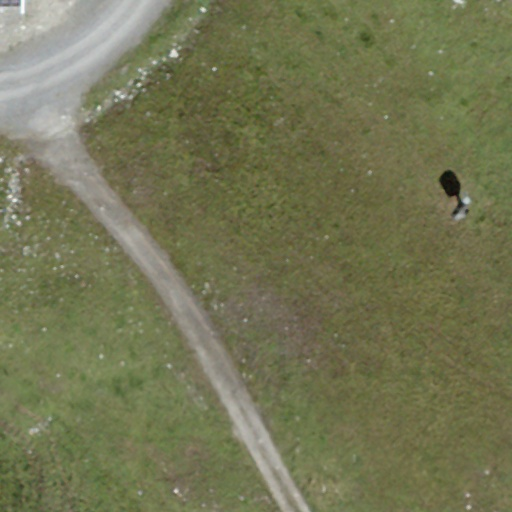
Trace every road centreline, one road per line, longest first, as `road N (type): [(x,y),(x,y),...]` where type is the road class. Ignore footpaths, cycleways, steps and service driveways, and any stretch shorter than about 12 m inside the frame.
road 1 (track): [(297,511),(153,260),(29,85)]
road 2 (track): [(29,85),(112,27),(130,0)]
